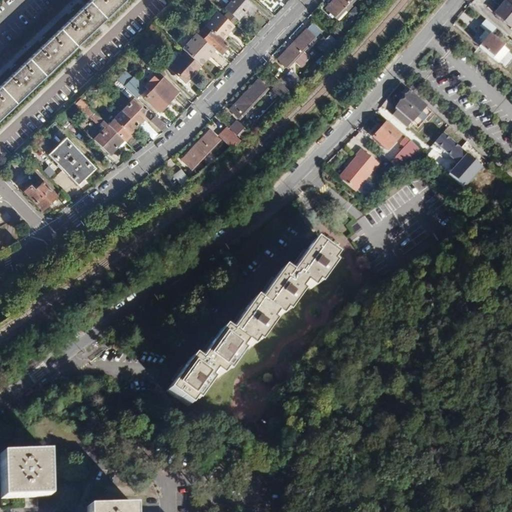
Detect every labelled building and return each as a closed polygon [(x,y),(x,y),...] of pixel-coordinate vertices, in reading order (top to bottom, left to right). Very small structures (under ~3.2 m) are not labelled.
[(90,0),(0,85),(0,117),(123,0),(90,0)] [(215,0),(238,20),(245,12),(250,15),(255,9),(244,0),(215,0)] [(348,3),(345,0),(333,0),(325,9),(334,18),(348,3)] [(511,0),(505,0),(494,13),(511,28),(511,0)] [(483,21),(479,28),(489,35),(494,29),(483,21)] [(218,22),(197,46),(213,61),(235,37),(218,22)] [(306,29),(277,59),(287,68),(315,38),(306,29)] [(331,34),(322,44),(331,52),(340,42),(331,34)] [(507,51),(486,34),(477,45),(497,62),(507,51)] [(186,53),(170,69),(184,83),(200,66),(186,53)] [(163,78),(144,97),(158,111),(178,92),(163,78)] [(257,79),(244,94),(253,103),(267,88),(257,79)] [(283,84),(276,92),(284,100),(292,92),(283,84)] [(409,93),(394,109),(395,111),(391,116),(405,128),(424,107),(409,93)] [(253,103),(244,94),(229,109),(239,118),(253,103)] [(131,101),(121,110),(136,125),(144,118),(140,115),(144,111),(139,106),(138,108),(131,101)] [(136,125),(121,110),(107,125),(122,140),(136,125)] [(155,115),(151,119),(161,129),(165,125),(155,115)] [(210,165),(239,139),(236,135),(244,127),(236,119),(218,135),(222,140),(203,157),(210,165)] [(385,123),(372,137),(386,150),(399,135),(385,123)] [(122,140),(107,125),(93,139),(108,154),(122,140)] [(209,130),(196,145),(205,154),(219,139),(209,130)] [(430,140),(443,155),(435,162),(443,170),(462,153),(441,130),(430,140)] [(95,169),(66,139),(48,156),(78,186),(95,169)] [(408,143),(389,163),(397,171),(416,151),(408,143)] [(196,145),(182,160),(192,169),(205,154),(196,145)] [(378,166),(360,151),(355,156),(356,158),(338,179),(353,193),(378,166)] [(465,152),(444,171),(459,187),(479,168),(465,152)] [(181,169),(174,174),(181,186),(188,181),(181,169)] [(21,194),(39,213),(56,196),(42,181),(35,189),(30,185),(21,194)] [(312,241),(287,275),(279,270),(255,302),(251,298),(226,332),(221,328),(196,360),(190,356),(166,390),(186,404),(196,390),(199,392),(203,386),(201,384),(210,371),(217,377),(227,363),(231,365),(235,359),(233,357),(242,344),(247,348),(257,334),(261,337),(265,329),(262,328),(272,314),(277,317),(286,304),(289,306),(294,301),(291,298),(300,285),(308,291),(318,277),(321,279),(327,272),(324,270),(334,256),(312,241)] [(0,456),(0,500),(24,499),(37,499),(47,498),(45,454),(0,456)]
